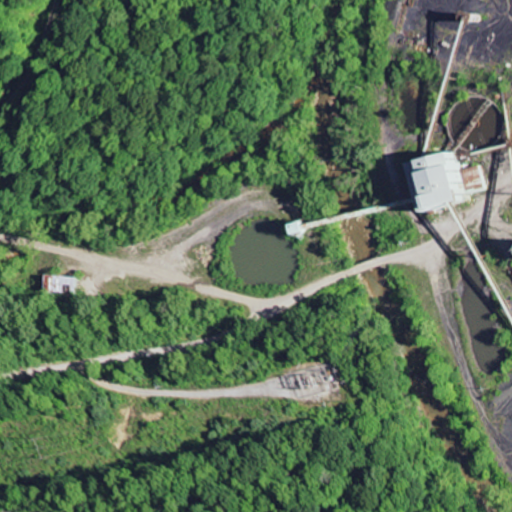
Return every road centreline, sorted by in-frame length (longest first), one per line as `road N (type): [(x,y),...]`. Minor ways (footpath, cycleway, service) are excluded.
road 1 (residential): [(415,256),(210,335),(0,382)]
road 2 (residential): [(511,319),(469,338),(452,331),(415,256)]
